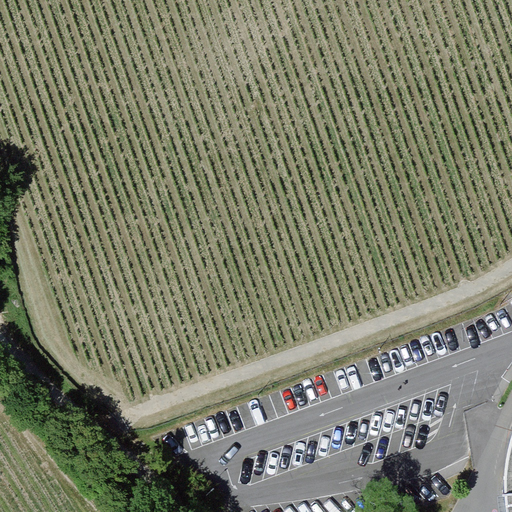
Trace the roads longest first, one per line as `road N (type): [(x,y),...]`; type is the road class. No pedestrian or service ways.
road 1 (track): [(104,418),(511,264)]
road 2 (track): [(0,335),(104,418)]
road 3 (track): [(104,418),(189,511)]
